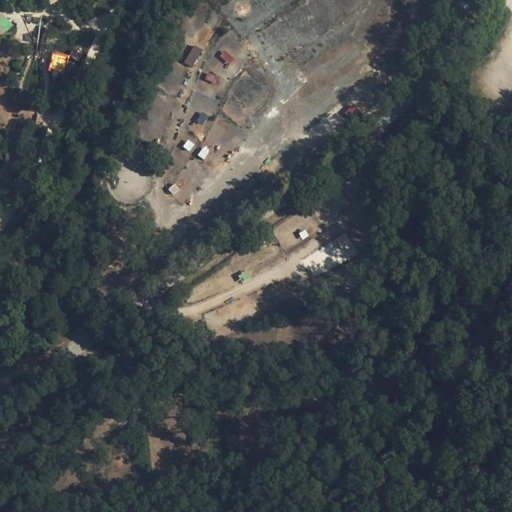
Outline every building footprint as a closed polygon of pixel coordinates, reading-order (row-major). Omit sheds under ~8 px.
[(0,11),(0,35),(12,25),(0,11)] [(194,67),(202,49),(192,45),(185,63),(194,67)] [(49,71),(64,73),(67,53),(52,51),(49,71)] [(208,72),(204,79),(217,85),(220,78),(208,72)] [(355,121),(361,111),(351,104),(344,114),(355,121)] [(196,121),(202,125),(208,117),(202,112),(196,121)] [(187,139),(183,147),(190,151),(194,143),(187,139)] [(204,159),(210,150),(203,146),(197,155),(204,159)] [(336,239),(346,258),(357,253),(346,233),(336,239)]
